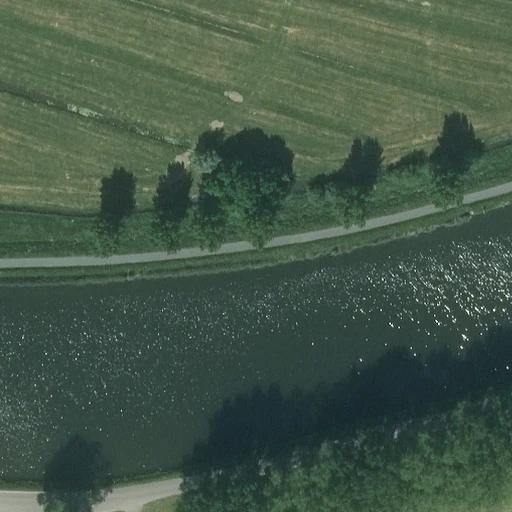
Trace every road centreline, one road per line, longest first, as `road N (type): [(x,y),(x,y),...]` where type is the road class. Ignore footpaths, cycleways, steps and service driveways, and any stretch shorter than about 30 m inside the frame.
road 1 (unclassified): [(0,504),(75,507),(158,496),(511,403)]
road 2 (track): [(191,155),(253,68),(286,0)]
